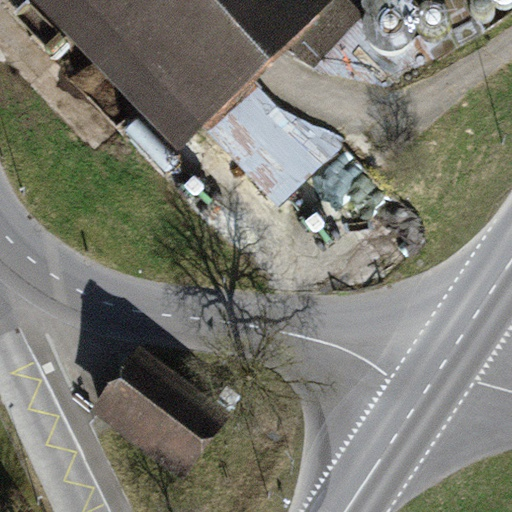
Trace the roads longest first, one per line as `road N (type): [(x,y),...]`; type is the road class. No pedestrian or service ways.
road 1 (tertiary): [(433,373),(299,334),(94,297),(27,257)]
road 2 (unclassified): [(78,511),(0,334)]
road 3 (secondary): [(344,511),(433,373)]
road 4 (secondary): [(433,373),(511,258)]
